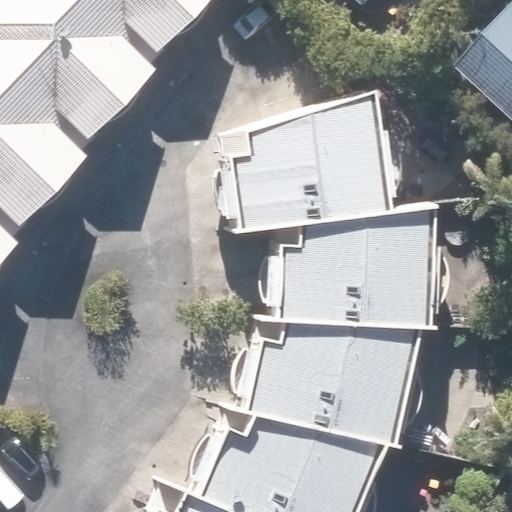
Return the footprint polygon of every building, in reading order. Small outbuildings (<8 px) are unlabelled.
[(169,65),(160,56),(103,0),(0,0),(0,65),(86,149),(169,65)] [(103,0),(160,56),(214,0),(103,0)] [(511,20),(473,62),(511,99),(511,20)] [(96,159),(86,149),(0,65),(0,210),(23,233),(96,159)] [(240,223),(308,219),(394,209),(381,90),(255,126),(257,154),(236,155),(240,223)] [(443,204),(394,209),(308,219),(307,243),(282,242),(279,322),(293,323),(429,329),(440,329),(443,204)] [(0,265),(28,238),(23,233),(0,210),(0,265)] [(407,447),(429,329),(293,323),(289,339),(268,333),(248,407),(261,410),(388,445),(407,447)] [(363,511),(388,445),(261,410),(256,430),(226,422),(206,495),(249,511),(363,511)] [(249,511),(206,495),(171,482),(159,511),(249,511)]
